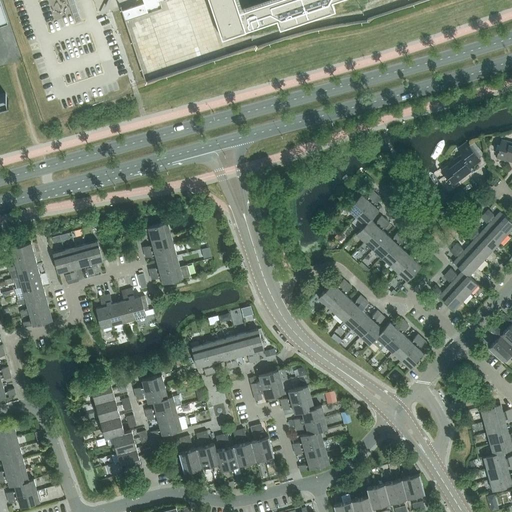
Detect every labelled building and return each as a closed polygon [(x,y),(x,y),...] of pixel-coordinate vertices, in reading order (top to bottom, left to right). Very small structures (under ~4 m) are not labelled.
[(143,0),(144,2),(122,10),(120,5),(120,6),(121,9),(125,20),(162,8),(159,0),(208,0),(222,38),(276,20),(279,29),(335,10),(332,1),(334,0),(143,0)] [(0,101),(8,99),(8,98),(7,99),(5,93),(0,94),(0,101)] [(511,143),(501,140),(499,145),(497,145),(496,150),(498,151),(496,157),(511,161),(511,162),(511,143)] [(470,169),(472,168),(481,161),(465,141),(458,146),(457,148),(461,154),(453,160),(454,161),(441,171),(452,184),(464,174),(465,176),(471,171),(470,169)] [(372,199),(377,194),(373,190),(368,195),(372,199)] [(356,216),(370,201),(361,193),(347,208),(356,216)] [(376,203),(381,198),(377,194),(372,199),(376,203)] [(370,201),(356,216),(364,224),(370,218),(377,211),(379,209),(378,209),(370,201)] [(493,213),(488,209),(484,213),(489,218),(493,213)] [(511,222),(500,211),(492,220),(506,233),(511,227),(511,222)] [(489,218),(484,213),(481,217),(486,221),(489,218)] [(380,224),(385,219),(381,215),(376,220),(380,224)] [(378,226),(370,218),(364,224),(356,233),(365,241),(378,226)] [(384,228),(389,222),(385,219),(380,224),(384,228)] [(492,220),(484,228),(499,242),(506,233),(492,220)] [(167,221),(148,227),(151,238),(170,233),(167,221)] [(378,226),(365,241),(373,249),(387,234),(378,226)] [(478,230),(473,226),(469,230),(474,234),(478,230)] [(484,228),(476,236),(491,250),(499,242),(484,228)] [(397,239),(402,234),(398,230),(393,236),(397,239)] [(474,234),(469,230),(465,234),(470,238),(474,234)] [(170,233),(151,238),(154,249),(173,244),(170,233)] [(387,234),(373,249),(381,256),(395,241),(387,234)] [(401,243),(406,238),(402,234),(397,239),(401,243)] [(344,239),(340,235),(336,239),(340,243),(344,239)] [(476,236),(468,245),(483,258),(491,250),(476,236)] [(97,240),(86,243),(91,263),(92,266),(97,264),(97,261),(103,259),(97,240)] [(395,241),(381,256),(390,264),(403,249),(395,241)] [(7,260),(14,258),(34,253),(31,242),(11,247),(13,253),(5,256),(7,260)] [(462,247),(457,242),(453,246),(459,251),(462,247)] [(86,243),(75,246),(80,266),(91,263),(86,243)] [(154,249),(151,250),(152,255),(155,254),(157,260),(176,255),(173,244),(154,249)] [(461,253),(476,267),(483,258),(468,245),(461,253)] [(75,246),(64,249),(69,269),(80,266),(75,246)] [(414,255),(419,250),(415,246),(410,251),(414,255)] [(459,251),(453,246),(450,250),(455,255),(459,251)] [(201,248),(204,258),(211,256),(209,247),(201,248)] [(53,252),(53,253),(58,272),(69,269),(64,249),(53,252)] [(403,249),(390,264),(398,272),(412,257),(403,249)] [(418,258),(423,253),(419,250),(414,255),(418,258)] [(10,271),(17,269),(37,264),(34,253),(14,258),(16,265),(8,267),(10,271)] [(453,262),(455,264),(462,270),(468,275),(476,267),(461,253),(453,261),(453,262)] [(176,255),(157,260),(160,271),(179,266),(176,255)] [(398,272),(407,280),(421,265),(412,257),(398,272)] [(17,269),(10,271),(12,277),(11,278),(13,282),(20,280),(40,275),(37,264),(17,269)] [(160,271),(157,272),(158,275),(161,275),(163,283),(182,277),(179,266),(160,271)] [(456,272),(451,268),(447,272),(452,277),(456,272)] [(477,284),(468,275),(462,270),(454,279),(469,292),(477,284)] [(452,277),(447,272),(443,276),(448,281),(452,277)] [(16,293),(23,291),(43,286),(40,275),(20,280),(22,286),(14,289),(16,293)] [(343,288),(347,282),(343,279),(338,284),(343,288)] [(447,287),(462,301),(469,292),(454,279),(447,287)] [(332,282),(318,297),(327,305),(340,290),(332,282)] [(347,291),(351,286),(347,282),(343,288),(347,291)] [(441,289),(435,284),(431,289),(436,294),(441,289)] [(19,304),(26,302),(46,297),(43,286),(23,291),(25,297),(17,300),(19,304)] [(439,296),(454,309),(462,301),(447,287),(439,296)] [(340,290),(327,305),(335,312),(349,297),(340,290)] [(134,294),(128,295),(129,298),(135,318),(146,315),(146,314),(150,313),(146,298),(142,300),(140,295),(134,297),(134,294)] [(359,303),(364,298),(360,294),(355,299),(359,303)] [(22,315),(29,313),(49,308),(46,297),(26,302),(28,308),(20,311),(22,315)] [(349,297),(335,312),(343,320),(357,305),(349,297)] [(129,298),(118,301),(123,321),(135,318),(129,298)] [(363,307),(368,302),(364,298),(359,303),(363,307)] [(118,301),(107,304),(112,324),(123,321),(118,301)] [(107,304),(96,307),(101,327),(112,324),(107,304)] [(357,305),(343,320),(352,328),(366,313),(357,305)] [(23,322),(25,326),(32,324),(33,325),(52,319),(49,308),(29,313),(31,319),(23,322)] [(376,318),(381,313),(377,310),(372,315),(376,318)] [(366,313),(352,328),(360,336),(374,321),(366,313)] [(380,322),(385,317),(381,313),(376,318),(380,322)] [(511,320),(509,318),(503,313),(500,316),(507,323),(508,322),(510,324),(506,328),(511,333),(511,321),(510,320),(511,320)] [(400,327),(405,322),(401,318),(400,318),(396,323),(400,327)] [(372,341),(376,336),(375,336),(383,328),(382,328),(374,321),(360,336),(369,344),(372,341)] [(389,321),(382,328),(383,328),(375,336),(376,336),(372,341),(380,349),(384,344),(398,329),(389,321)] [(404,330),(408,326),(409,325),(405,322),(400,327),(404,330)] [(511,333),(506,328),(502,333),(500,331),(501,330),(494,323),(491,326),(511,345),(511,333)] [(511,351),(511,345),(491,326),(488,329),(495,336),(496,335),(498,337),(494,341),(509,355),(511,351)] [(258,328),(247,331),(252,351),(253,354),(257,353),(257,350),(264,348),(258,328)] [(398,329),(384,344),(392,352),(406,337),(398,329)] [(247,331),(236,334),(241,354),(252,351),(247,331)] [(417,342),(421,337),(417,333),(417,334),(413,338),(417,342)] [(236,334),(225,338),(230,357),(241,354),(236,334)] [(509,355),(494,341),(490,346),(488,344),(489,343),(481,336),(478,340),(488,348),(487,348),(502,362),(509,355)] [(406,337),(392,352),(401,359),(415,344),(406,337)] [(421,346),(425,341),(421,337),(417,342),(421,346)] [(225,338),(214,341),(219,360),(230,357),(225,338)] [(214,341),(203,343),(208,363),(219,360),(214,341)] [(203,343),(191,347),(197,366),(208,363),(203,343)] [(415,344),(401,359),(409,367),(410,367),(423,352),(415,344)] [(274,348),(264,350),(266,356),(275,353),(274,348)] [(182,358),(176,359),(177,367),(184,365),(182,358)] [(284,367),(278,369),(259,374),(260,381),(254,382),(251,383),(252,389),(281,380),(287,379),(284,367)] [(145,391),(164,385),(161,374),(142,379),(145,391)] [(90,384),(93,394),(112,388),(110,379),(90,384)] [(281,380),(252,389),(254,394),(255,400),(262,398),(260,392),(260,391),(263,390),(265,397),(269,396),(271,396),(275,395),(284,392),(284,391),(281,380)] [(148,402),(153,401),(153,400),(168,396),(167,396),(164,385),(145,391),(148,402)] [(308,385),(288,390),(291,402),(311,396),(308,385)] [(93,394),(95,402),(115,397),(112,388),(93,394)] [(333,390),(328,391),(331,402),(336,400),(333,390)] [(172,395),(167,396),(168,396),(153,400),(153,401),(156,412),(175,406),(172,395)] [(311,396),(291,402),(294,413),(302,411),(314,407),(311,396)] [(95,402),(97,411),(117,406),(115,397),(95,402)] [(503,416),(500,404),(480,409),(484,421),(503,416)] [(303,417),(300,418),(301,419),(302,423),(305,422),(324,416),(321,405),(314,407),(302,411),(303,417)] [(97,411),(100,420),(119,414),(117,406),(97,411)] [(159,423),(178,417),(175,406),(156,412),(159,423)] [(100,420),(102,428),(122,423),(119,414),(100,420)] [(324,416),(305,422),(307,432),(320,429),(320,430),(327,428),(324,416)] [(503,416),(484,421),(487,432),(506,427),(503,416)] [(162,434),(182,429),(178,417),(159,423),(162,434)] [(105,437),(112,435),(124,432),(124,431),(122,423),(102,428),(105,437)] [(0,440),(17,436),(14,424),(0,427),(0,440)] [(506,427),(487,432),(490,443),(509,438),(506,427)] [(112,435),(114,444),(134,438),(131,429),(124,431),(124,432),(112,435)] [(307,432),(300,435),(303,446),(323,441),(320,430),(320,429),(307,432)] [(17,436),(0,440),(0,451),(0,452),(20,447),(17,436)] [(265,458),(274,455),(268,436),(259,438),(265,458)] [(114,444),(117,453),(136,447),(134,438),(114,444)] [(259,438),(251,440),(256,460),(265,458),(259,438)] [(503,452),(511,449),(511,447),(509,438),(490,443),(493,454),(503,451),(503,452)] [(251,440),(242,443),(247,462),(256,460),(251,440)] [(323,441),(303,446),(306,457),(326,452),(323,441)] [(214,443),(205,445),(210,465),(219,462),(216,450),(214,443)] [(242,443),(233,445),(238,465),(247,462),(242,443)] [(205,445),(196,447),(202,467),(210,465),(205,445)] [(233,445),(224,448),(230,467),(238,465),(233,445)] [(23,458),(20,447),(0,452),(3,463),(23,458)] [(117,453),(119,461),(139,456),(136,447),(117,453)] [(196,447),(188,450),(193,469),(202,467),(196,447)] [(224,448),(216,450),(219,462),(221,470),(230,467),(224,448)] [(184,472),(193,469),(188,450),(178,452),(184,472)] [(506,462),(503,452),(503,451),(493,454),(483,456),(486,468),(506,462)] [(326,452),(306,457),(310,468),(329,463),(326,452)] [(139,456),(119,461),(122,470),(141,465),(139,456)] [(3,463),(6,474),(26,469),(23,458),(3,463)] [(506,462),(486,468),(489,479),(509,473),(506,462)] [(26,469),(6,474),(9,485),(14,484),(29,480),(29,479),(26,469)] [(419,473),(410,476),(415,495),(425,493),(419,473)] [(489,479),(492,490),(511,484),(509,473),(489,479)] [(410,476),(401,478),(407,498),(415,495),(410,476)] [(14,484),(17,495),(37,490),(34,478),(29,479),(29,480),(14,484)] [(401,478),(393,480),(398,500),(407,498),(401,478)] [(393,480),(384,483),(389,502),(398,500),(393,480)] [(384,483),(375,485),(381,505),(389,502),(384,483)] [(366,488),(368,495),(372,507),(381,505),(375,485),(366,488)] [(37,490),(17,495),(20,506),(40,501),(37,490)] [(368,495),(359,497),(363,511),(373,511),(372,507),(368,495)] [(363,511),(359,497),(351,500),(354,511),(363,511)] [(354,511),(351,500),(342,502),(344,511),(354,511)] [(344,511),(342,502),(333,504),(335,511),(344,511)] [(497,504),(493,502),(489,503),(491,511),(492,510),(498,509),(497,504)]
